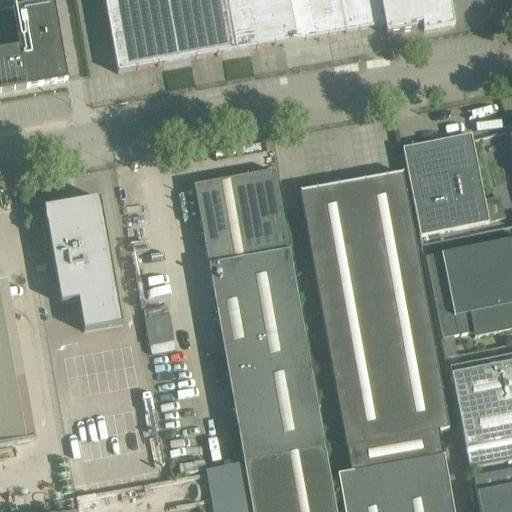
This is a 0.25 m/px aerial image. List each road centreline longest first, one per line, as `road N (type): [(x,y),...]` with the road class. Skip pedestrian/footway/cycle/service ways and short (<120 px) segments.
road 1 (unclassified): [(0,150),(511,55)]
road 2 (unknown): [(116,128),(91,0)]
